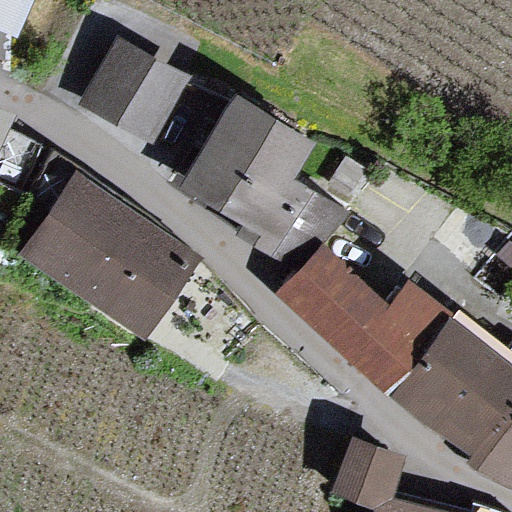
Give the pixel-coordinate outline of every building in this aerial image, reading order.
[(29,0),(0,0),(0,23),(16,31),(29,0)] [(187,80),(121,42),(88,100),(154,137),(187,80)] [(294,140),(215,92),(167,189),(274,272),(306,248),(344,218),(277,178),(294,140)] [(186,256),(62,180),(15,253),(138,341),(186,256)] [(306,248),(274,288),(375,395),(399,347),(434,309),(391,281),(368,304),(306,248)] [(511,373),(428,317),(377,402),(511,480),(511,373)] [(432,511),(391,496),(391,459),(342,441),(330,504),(356,511),(432,511)]
